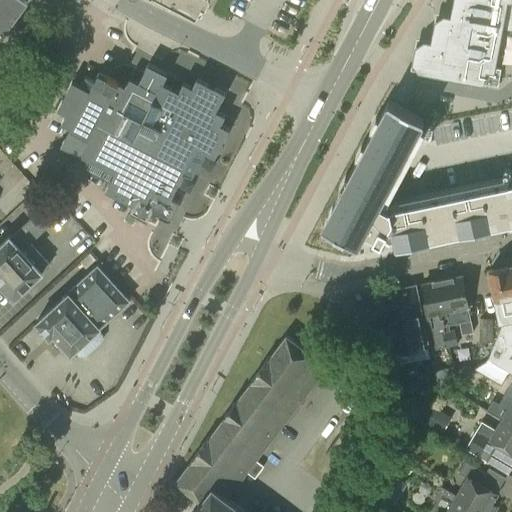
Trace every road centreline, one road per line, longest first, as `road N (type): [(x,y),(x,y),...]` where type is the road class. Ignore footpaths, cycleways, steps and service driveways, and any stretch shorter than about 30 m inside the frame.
road 1 (secondary): [(125,505),(260,250)]
road 2 (secondary): [(234,237),(101,480)]
road 3 (residential): [(260,250),(341,274),(511,243)]
road 4 (residential): [(323,97),(121,0)]
road 5 (secondary): [(260,250),(332,100)]
road 6 (secondary): [(323,97),(234,237)]
road 7 (residential): [(101,480),(0,368)]
